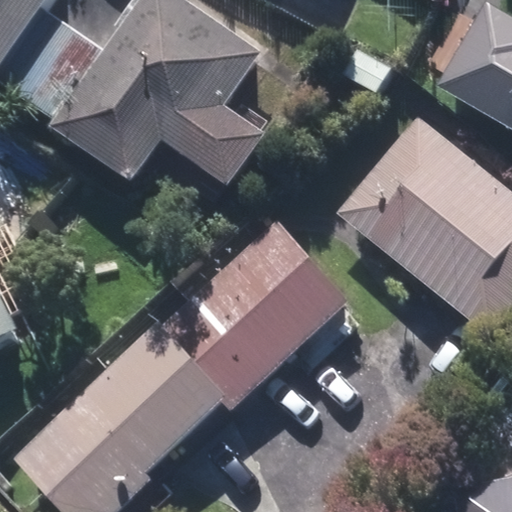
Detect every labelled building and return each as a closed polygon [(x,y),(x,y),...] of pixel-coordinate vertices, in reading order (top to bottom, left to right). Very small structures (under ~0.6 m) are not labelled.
[(0,0),(0,90),(62,132),(54,144),(134,197),(166,149),(239,197),(273,146),(231,119),(269,62),(174,0),(149,0),(108,62),(45,20),(58,0),(0,0)] [(511,26),(488,13),(473,40),(440,102),(511,140),(511,26)] [(511,328),(511,197),(420,123),(337,225),(493,352),(511,328)] [(128,511),(353,308),(282,230),(17,471),(53,511),(128,511)] [(0,356),(23,346),(0,296),(0,356)] [(511,511),(511,494),(464,501),(465,511),(511,511)]
